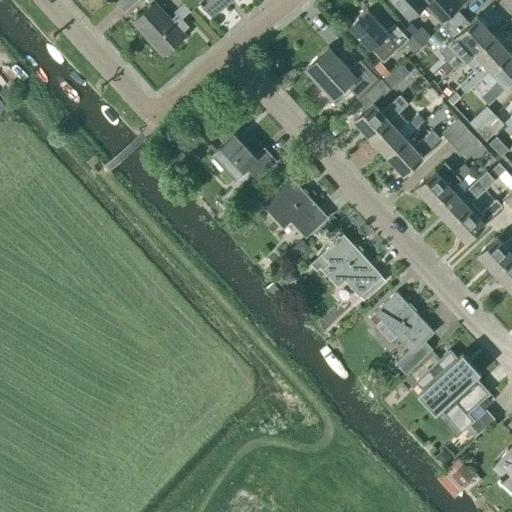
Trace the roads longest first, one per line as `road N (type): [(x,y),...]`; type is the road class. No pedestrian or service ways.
road 1 (residential): [(228,56),(511,363)]
road 2 (residential): [(152,112),(43,0)]
